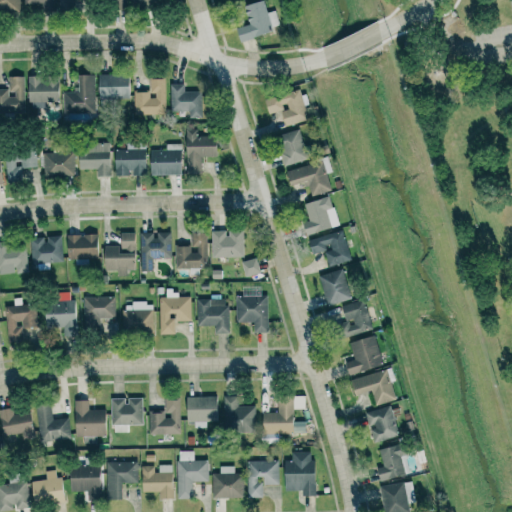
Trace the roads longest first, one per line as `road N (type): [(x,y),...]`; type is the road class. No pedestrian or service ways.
road 1 (residential): [(350,511),(311,363),(193,0)]
road 2 (residential): [(0,44),(155,44),(247,67),(324,59)]
road 3 (residential): [(0,376),(311,363)]
road 4 (residential): [(0,210),(258,199)]
